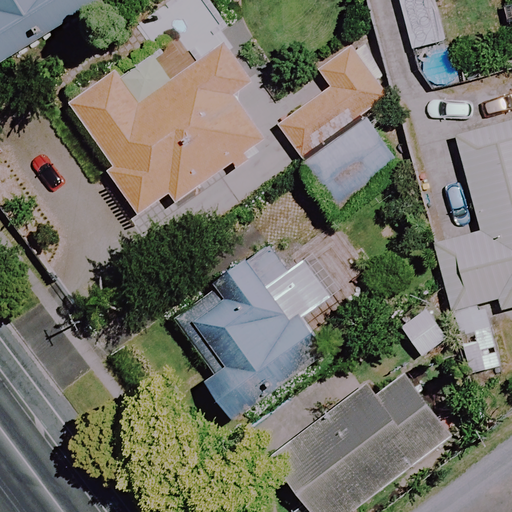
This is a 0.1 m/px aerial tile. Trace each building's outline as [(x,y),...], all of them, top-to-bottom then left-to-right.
[(0,0),(0,58),(3,64),(106,0),(0,0)] [(446,45),(434,0),(398,0),(412,54),(446,45)] [(397,104),(359,46),(320,71),(335,94),(286,126),(310,161),(397,104)] [(121,76),(72,108),(113,172),(105,177),(134,222),(171,199),(176,206),(270,146),(239,97),(256,87),(231,48),(140,106),(121,76)] [(435,247),(451,311),(469,383),(503,374),(485,302),(498,299),(502,313),(511,310),(511,144),(463,157),(483,235),(435,247)] [(288,277),(272,250),(216,283),(227,301),(182,329),(235,418),(265,400),(327,363),(301,320),(343,295),(320,257),(288,277)] [(448,344),(427,315),(401,334),(422,363),(448,344)] [(270,469),(309,511),(350,511),(442,429),(384,365),(270,469)]
